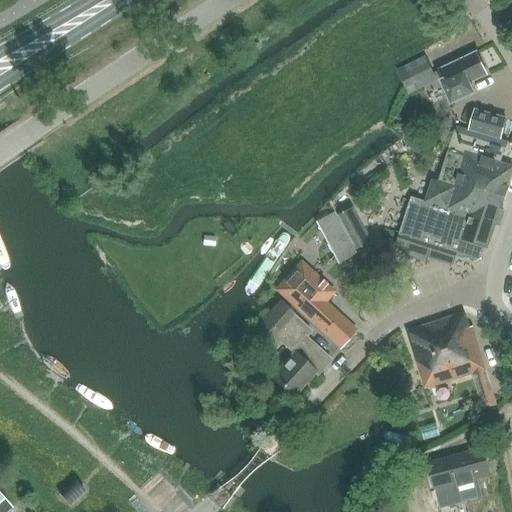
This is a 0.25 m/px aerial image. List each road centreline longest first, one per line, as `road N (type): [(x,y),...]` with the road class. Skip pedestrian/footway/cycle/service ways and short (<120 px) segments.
road 1 (unclassified): [(0,152),(235,0)]
road 2 (residential): [(273,440),(379,333),(446,299),(492,287)]
road 3 (primary): [(106,0),(0,66)]
